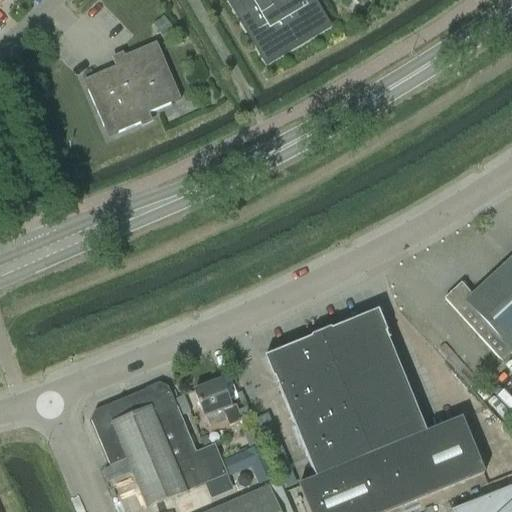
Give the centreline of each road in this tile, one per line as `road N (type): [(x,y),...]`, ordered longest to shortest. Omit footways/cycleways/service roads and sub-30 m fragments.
road 1 (unclassified): [(50,399),(295,302),(511,170)]
road 2 (tertiary): [(220,180),(365,106),(511,9)]
road 3 (tertiary): [(220,180),(38,245)]
road 4 (tertiary): [(45,261),(220,180)]
road 5 (unclassified): [(96,511),(50,399)]
